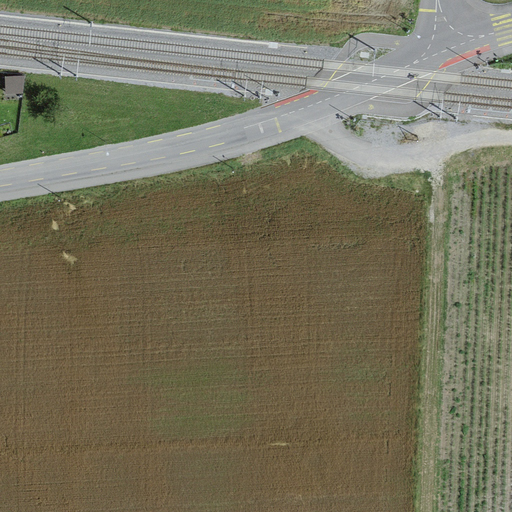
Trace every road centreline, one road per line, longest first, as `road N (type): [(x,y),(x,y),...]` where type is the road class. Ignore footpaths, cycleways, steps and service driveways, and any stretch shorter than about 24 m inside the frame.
road 1 (unclassified): [(0,177),(205,139),(446,49)]
road 2 (track): [(309,105),(334,135),(364,151),(511,135)]
